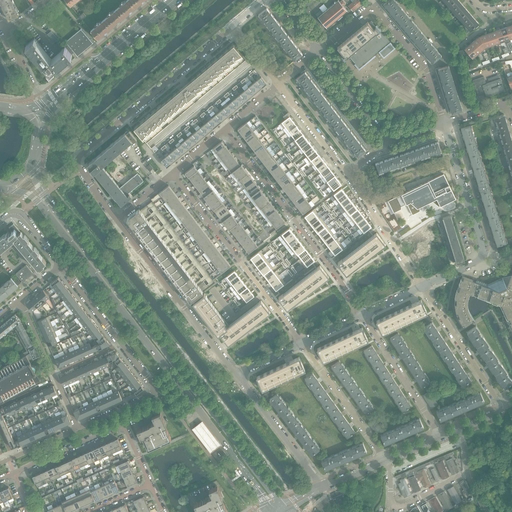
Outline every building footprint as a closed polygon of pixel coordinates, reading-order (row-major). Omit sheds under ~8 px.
[(0,0),(0,1),(6,13),(11,11),(10,10),(15,7),(13,3),(14,2),(13,0),(0,0)] [(125,17),(137,6),(132,0),(126,0),(118,8),(125,17)] [(347,11),(343,6),(343,5),(346,3),(343,0),(341,0),(337,0),(333,4),(331,5),(323,12),(321,11),(316,15),(324,24),(327,28),(347,11)] [(353,11),(362,4),(358,0),(350,0),(351,0),(352,2),(348,6),(353,11)] [(402,9),(397,3),(394,0),(387,0),(386,1),(386,2),(383,4),(384,5),(384,6),(386,10),(388,9),(389,10),(388,12),(392,17),(402,9)] [(467,11),(461,4),(457,0),(455,0),(449,6),(459,18),(467,11)] [(19,15),(16,8),(17,8),(16,7),(15,7),(10,10),(11,11),(6,13),(9,20),(19,15)] [(113,27),(125,17),(118,8),(105,18),(113,27)] [(266,26),(275,19),(271,13),(270,12),(267,8),(260,13),(259,14),(257,15),(258,16),(260,19),(262,18),(267,24),(266,25),(266,26)] [(403,27),(411,20),(402,9),(392,17),(396,21),(398,21),(399,22),(398,23),(401,27),(402,26),(403,27)] [(470,30),(478,24),(478,23),(467,11),(459,18),(470,30)] [(98,39),(107,31),(113,27),(105,18),(98,25),(91,31),(98,39)] [(275,37),(283,30),(281,26),(280,25),(275,19),(266,26),(267,26),(268,26),(273,32),(275,35),(274,36),(275,37)] [(421,31),(416,26),(411,20),(403,27),(404,29),(403,30),(406,33),(407,32),(409,34),(408,35),(410,38),(412,38),(421,31)] [(378,51),(387,44),(390,41),(388,39),(382,32),(377,26),(376,27),(375,26),(371,21),(368,22),(368,21),(337,47),(338,48),(341,52),(346,58),(348,55),(359,69),(367,62),(371,59),(375,56),(379,52),(378,51)] [(509,39),(505,28),(500,29),(504,41),(509,39)] [(93,43),(91,40),(81,29),(80,29),(81,29),(77,32),(75,33),(73,35),(69,38),(69,39),(66,42),(65,41),(65,42),(68,45),(66,47),(65,46),(65,47),(71,54),(74,52),(77,56),(78,56),(81,53),(82,53),(81,53),(85,50),(85,49),(89,46),(89,47),(89,46),(93,43)] [(504,41),(500,29),(496,31),(500,42),(504,41)] [(283,47),(292,41),(288,35),(287,34),(286,34),(283,30),(275,37),(276,37),(284,46),(283,47)] [(431,44),(426,38),(421,31),(412,38),(414,40),(413,41),(416,45),(417,44),(419,45),(418,47),(420,50),(422,49),(423,51),(431,44)] [(500,42),(496,31),(491,33),(495,44),(500,42)] [(495,44),(491,33),(486,34),(490,46),(495,44)] [(490,46),(486,34),(481,36),(481,37),(479,38),(485,47),(490,46)] [(51,59),(50,58),(34,38),(26,45),(44,66),(45,65),(47,68),(47,69),(48,70),(49,70),(50,72),(57,66),(58,67),(65,61),(60,55),(58,56),(57,54),(52,59),(51,59)] [(485,47),(479,38),(478,39),(477,38),(473,42),(481,51),(485,47)] [(302,54),(300,52),(298,48),(297,46),(296,47),(292,41),(283,47),(284,48),(285,47),(294,59),(293,60),(293,61),(294,60),(302,54)] [(393,51),(395,48),(390,41),(387,44),(378,51),(379,52),(380,55),(381,54),(384,57),(392,50),(393,51)] [(481,51),(473,42),(469,45),(477,54),(481,51)] [(237,59),(242,55),(239,51),(238,49),(234,44),(228,49),(227,50),(222,54),(222,55),(217,59),(216,59),(211,63),(210,64),(206,68),(205,68),(200,72),(199,73),(195,77),(194,78),(189,82),(186,85),(182,88),(178,91),(174,95),(173,95),(168,99),(167,100),(163,104),(162,105),(157,109),(156,109),(151,113),(151,114),(146,118),(145,119),(140,123),(134,128),(138,133),(143,138),(148,134),(149,135),(188,102),(187,101),(198,92),(199,93),(238,60),(237,60),(237,59)] [(441,55),(436,49),(431,44),(423,51),(424,52),(423,53),(426,56),(427,56),(428,57),(427,58),(430,62),(431,61),(433,63),(441,55)] [(477,54),(469,45),(465,49),(473,58),(477,54)] [(71,54),(65,47),(57,54),(58,56),(60,55),(65,61),(72,55),(71,54)] [(453,80),(450,73),(448,65),(438,69),(438,71),(437,71),(438,75),(440,75),(440,76),(440,77),(439,78),(440,82),(442,82),(442,84),(453,80)] [(311,79),(310,78),(310,77),(310,76),(308,73),(306,73),(305,71),(301,74),(301,75),(295,79),(307,94),(312,90),(310,88),(315,85),(314,83),(315,82),(312,78),(311,79)] [(259,75),(255,78),(257,80),(263,87),(267,83),(265,82),(259,75)] [(504,91),(500,79),(486,84),(483,77),(473,80),(478,96),(483,95),(482,94),(485,93),(486,97),(504,91)] [(257,80),(253,83),(252,84),(258,91),(263,87),(257,80)] [(457,95),(455,87),(453,80),(442,84),(443,85),(442,86),(443,90),(444,90),(445,92),(444,93),(445,97),(446,97),(447,98),(457,95)] [(258,91),(252,84),(253,83),(252,82),(247,86),(248,87),(254,94),(258,91)] [(321,92),(320,91),(320,90),(320,89),(318,86),(316,86),(315,85),(310,88),(312,90),(307,94),(317,107),(322,103),(320,101),(325,98),(324,96),(325,95),(322,91),(321,92)] [(254,94),(248,87),(244,91),(250,98),(254,94)] [(250,98),(244,91),(240,94),(246,101),(250,98)] [(246,101),(240,94),(240,93),(235,97),(236,98),(236,97),(242,104),(246,101)] [(462,110),(457,95),(447,98),(447,100),(446,101),(447,105),(449,105),(449,106),(448,107),(449,111),(451,111),(451,113),(454,112),(455,112),(462,110)] [(242,104),(236,97),(236,98),(232,101),(238,108),(242,104)] [(330,105),(330,104),(329,103),(330,102),(328,99),(326,99),(325,98),(320,101),(322,103),(317,107),(327,120),(332,116),(330,114),(335,110),(334,109),(335,108),(332,104),(330,105)] [(238,108),(232,101),(228,104),(233,111),(238,108)] [(233,111),(228,104),(226,103),(222,106),(224,108),(223,108),(229,115),(233,111)] [(229,115),(223,108),(220,111),(219,111),(225,118),(229,115)] [(225,118),(219,111),(220,111),(219,110),(215,114),(221,121),(225,118)] [(340,118),(340,117),(339,116),(340,115),(338,112),(336,112),(335,110),(330,114),(332,116),(327,120),(337,133),(342,129),(340,127),(345,124),(344,122),(345,121),(342,117),(340,118)] [(221,121),(215,114),(211,117),(212,118),(218,125),(222,121),(221,121)] [(508,128),(505,118),(504,114),(493,117),(494,121),(495,121),(497,131),(508,128)] [(268,132),(255,115),(247,122),(250,126),(253,131),(257,135),(260,139),(263,143),(266,147),(269,152),(273,156),(276,160),(279,164),(282,168),(286,173),(289,177),(292,181),(295,185),(299,189),(302,194),(305,198),(308,202),(312,206),(320,200),(268,132)] [(289,117),(282,123),(285,127),(293,122),(289,117)] [(218,125),(212,118),(208,121),(214,128),(218,125)] [(214,128),(208,121),(207,120),(203,124),(204,124),(210,131),(214,128)] [(241,134),(250,126),(247,122),(237,129),(241,134)] [(293,122),(285,127),(289,132),(296,126),(293,122)] [(210,131),(204,124),(200,127),(206,134),(210,131)] [(350,131),(350,130),(349,129),(350,128),(348,124),(346,125),(345,124),(340,127),(342,129),(337,133),(347,146),(352,142),(350,140),(355,136),(354,135),(355,134),(352,130),(350,131)] [(244,138),(253,131),(250,126),(241,134),(244,138)] [(296,126),(289,132),(292,136),(299,130),(296,126)] [(475,141),(474,137),(471,127),(472,126),(471,126),(470,126),(461,129),(463,136),(462,136),(463,139),(464,139),(466,144),(476,141),(476,140),(475,141)] [(200,127),(196,130),(202,138),(206,134),(200,127)] [(511,143),(511,141),(510,134),(508,128),(497,131),(502,146),(511,143)] [(202,138),(196,130),(192,134),(198,141),(202,138)] [(299,130),(292,136),(295,140),(303,134),(299,130)] [(120,188),(111,178),(102,166),(132,141),(133,143),(137,140),(129,131),(126,133),(125,133),(87,165),(91,169),(90,170),(112,196),(121,206),(132,197),(129,193),(143,181),(137,173),(120,188)] [(247,142),(257,135),(253,131),(244,138),(247,142)] [(198,141),(192,134),(188,137),(194,144),(198,141)] [(303,134),(295,140),(298,144),(306,138),(303,134)] [(251,146),(260,139),(257,135),(247,142),(251,146)] [(360,144),(360,143),(359,142),(360,141),(357,137),(356,138),(355,136),(350,140),(352,142),(347,146),(355,157),(356,157),(360,154),(361,152),(362,152),(362,153),(366,150),(364,148),(365,147),(362,143),(360,144)] [(194,144),(188,137),(184,140),(190,148),(194,144)] [(306,138),(298,144),(301,148),(309,143),(306,138)] [(254,150),(263,143),(260,139),(251,146),(254,150)] [(190,148),(184,140),(180,143),(187,151),(190,148)] [(216,153),(225,146),(221,141),(212,148),(216,153)] [(441,153),(439,146),(439,145),(437,141),(435,142),(435,141),(430,142),(430,144),(429,144),(428,143),(423,145),(424,146),(422,147),(426,158),(441,153)] [(479,153),(478,149),(475,142),(476,142),(476,141),(466,144),(467,148),(466,148),(467,151),(469,157),(480,153),(479,153)] [(187,151),(180,143),(176,147),(183,154),(187,151)] [(257,154),(266,147),(263,143),(254,150),(257,154)] [(309,143),(301,148),(305,152),(312,147),(309,143)] [(511,160),(511,143),(502,146),(507,162),(511,160)] [(219,157),(228,150),(225,146),(216,153),(219,157)] [(426,158),(422,147),(420,147),(419,146),(415,148),(415,149),(413,150),(412,148),(408,150),(408,151),(406,152),(408,158),(411,157),(413,163),(426,158)] [(183,154),(176,147),(173,150),(179,157),(183,154)] [(260,159),(269,152),(266,147),(257,154),(260,159)] [(312,147),(305,152),(308,156),(315,151),(312,147)] [(179,157),(173,150),(169,153),(175,161),(179,157)] [(222,161),(231,154),(228,150),(219,157),(222,161)] [(315,151),(308,156),(311,160),(318,155),(315,151)] [(413,163),(411,157),(408,158),(406,152),(405,153),(404,151),(399,153),(400,155),(398,155),(397,154),(393,155),(393,157),(391,157),(393,163),(395,163),(397,168),(404,166),(413,163)] [(263,163),(273,156),(269,152),(260,159),(263,163)] [(175,161),(169,153),(165,157),(171,164),(175,161)] [(482,165),(481,162),(479,154),(480,154),(480,153),(469,157),(471,163),(471,166),(472,165),(473,169),(484,166),(483,165),(482,165)] [(225,165),(234,158),(231,154),(222,161),(225,165)] [(318,155),(311,160),(314,165),(322,159),(318,155)] [(267,167),(276,160),(273,156),(263,163),(267,167)] [(171,164),(165,157),(160,161),(166,168),(171,164)] [(397,168),(395,163),(393,163),(391,157),(389,158),(388,157),(384,158),(384,160),(382,161),(382,159),(377,161),(377,162),(375,163),(377,167),(379,174),(397,168)] [(228,169),(237,162),(234,158),(225,165),(228,169)] [(322,159),(314,165),(317,169),(325,163),(322,159)] [(270,171),(279,164),(276,160),(267,167),(270,171)] [(231,173),(241,165),(240,166),(237,162),(228,169),(231,173)] [(325,163),(317,169),(321,173),(328,168),(325,163)] [(273,175),(282,168),(279,164),(270,171),(273,175)] [(235,176),(244,169),(241,165),(231,173),(232,172),(235,176)] [(188,177),(197,170),(194,166),(185,173),(188,177)] [(486,178),(483,167),(484,167),(484,166),(473,169),(474,173),(474,176),(475,175),(477,181),(487,178),(487,177),(486,178)] [(276,180),(286,173),(282,168),(273,175),(276,180)] [(328,168),(321,173),(324,178),(331,172),(328,168)] [(238,180),(248,173),(244,169),(235,176),(238,180)] [(191,181),(200,174),(197,170),(188,177),(191,181)] [(331,172),(324,178),(327,182),(335,176),(331,172)] [(241,184),(251,177),(248,173),(238,180),(241,184)] [(280,184),(289,177),(286,173),(276,180),(280,184)] [(443,173),(387,200),(392,210),(393,213),(401,208),(401,206),(406,203),(410,211),(411,215),(420,211),(420,206),(434,199),(438,207),(455,199),(443,173)] [(194,185),(203,178),(200,174),(191,181),(194,185)] [(335,176),(327,182),(330,186),(338,180),(335,176)] [(245,188),(254,181),(251,177),(241,184),(245,188)] [(283,188),(292,181),(289,177),(280,184),(283,188)] [(197,189),(207,182),(203,178),(194,185),(197,189)] [(490,190),(489,186),(487,179),(488,179),(487,178),(477,181),(479,187),(478,187),(479,190),(481,194),(491,190),(490,190)] [(338,180),(330,186),(334,190),(341,184),(338,180)] [(248,192),(257,185),(254,181),(245,188),(248,192)] [(286,192),(295,185),(292,181),(283,188),(286,192)] [(200,193),(210,186),(207,182),(197,189),(200,193)] [(163,197),(172,189),(169,185),(159,192),(163,197)] [(251,196),(260,189),(257,185),(248,192),(251,196)] [(289,196),(299,189),(295,185),(286,192),(289,196)] [(204,197),(213,190),(210,186),(200,193),(204,197)] [(341,188),(334,194),(337,198),(344,192),(341,188)] [(166,201),(175,194),(172,189),(163,197),(166,201)] [(254,200),(263,193),(260,189),(251,196),(254,200)] [(293,201),(302,194),(299,189),(289,196),(293,201)] [(207,201),(216,194),(213,190),(204,197),(207,201)] [(494,202),(490,191),(491,191),(491,190),(481,194),(482,197),(481,198),(482,200),(483,200),(484,206),(495,203),(495,202),(494,202)] [(221,273),(218,268),(214,264),(211,260),(208,256),(205,251),(201,247),(198,243),(195,239),(192,235),(188,230),(185,226),(182,222),(179,218),(175,213),(172,209),(169,205),(166,201),(163,197),(159,192),(151,199),(152,201),(212,279),(221,273)] [(344,192),(337,198),(340,202),(347,196),(344,192)] [(257,205),(266,197),(263,193),(254,200),(257,205)] [(169,205),(178,198),(175,194),(166,201),(169,205)] [(210,205),(219,198),(216,194),(207,201),(210,205)] [(296,205),(305,198),(302,194),(293,201),(296,205)] [(347,196),(340,202),(343,206),(351,200),(347,196)] [(260,209),(269,201),(266,197),(257,205),(260,209)] [(172,209),(182,202),(178,198),(169,205),(172,209)] [(213,209),(222,202),(219,198),(210,205),(213,209)] [(299,209),(308,202),(305,198),(296,205),(299,209)] [(351,200),(343,206),(346,210),(354,204),(351,200)] [(152,201),(140,210),(128,220),(190,301),(203,291),(215,282),(212,279),(152,201)] [(263,213),(272,205),(269,201),(260,209),(263,213)] [(175,213),(185,206),(182,202),(172,209),(175,213)] [(216,213),(225,206),(222,202),(213,209),(216,213)] [(303,214),(312,206),(308,202),(299,209),(303,214)] [(498,215),(496,211),(494,204),(495,203),(484,206),(486,212),(486,215),(487,215),(488,218),(499,215),(498,214),(498,215)] [(354,204),(346,210),(350,215),(357,209),(354,204)] [(266,217),(276,210),(272,205),(263,213),(266,217)] [(179,218),(188,211),(185,206),(175,213),(179,218)] [(219,217),(228,210),(225,206),(216,213),(219,217)] [(357,209),(350,215),(353,219),(361,213),(357,209)] [(222,222),(231,214),(228,210),(219,217),(222,222)] [(269,221),(279,214),(276,210),(266,217),(269,221)] [(312,210),(305,216),(308,220),(316,215),(312,210)] [(182,222),(191,215),(188,211),(179,218),(182,222)] [(361,213),(353,219),(357,224),(364,218),(361,213)] [(225,226),(235,219),(231,214),(222,222),(225,226)] [(273,225),(282,218),(279,214),(269,221),(273,225)] [(450,214),(439,218),(451,255),(453,262),(456,261),(456,263),(464,261),(451,217),(450,214)] [(185,226),(195,219),(191,215),(182,222),(185,226)] [(316,215),(308,220),(311,224),(319,219),(316,215)] [(501,227),(500,223),(498,216),(499,216),(499,215),(488,218),(489,222),(490,225),(492,231),(503,227),(502,227),(501,227)] [(276,229),(285,222),(282,218),(273,225),(276,229)] [(364,218),(357,224),(360,228),(368,222),(364,218)] [(188,230),(198,223),(195,219),(185,226),(188,230)] [(229,230),(239,222),(238,222),(237,222),(235,219),(225,226),(229,230)] [(319,219),(311,224),(314,228),(322,223),(319,219)] [(233,233),(242,226),(239,222),(229,230),(230,229),(233,233)] [(368,222),(360,228),(364,233),(371,227),(368,222)] [(192,235),(201,227),(198,223),(188,230),(192,235)] [(322,223),(314,228),(317,233),(325,227),(322,223)] [(46,262),(31,244),(21,232),(20,232),(13,224),(9,228),(11,231),(9,233),(13,238),(13,239),(35,265),(38,269),(46,262)] [(236,237),(245,230),(242,226),(233,233),(236,237)] [(195,239),(204,232),(201,227),(192,235),(195,239)] [(325,227),(317,233),(320,237),(321,237),(328,231),(325,227)] [(506,242),(505,238),(502,228),(503,228),(503,227),(492,231),(494,237),(493,237),(494,239),(495,239),(497,246),(506,243),(506,242),(507,242),(507,241),(506,242)] [(289,228),(282,234),(285,238),(292,232),(289,228)] [(239,241),(248,234),(245,230),(236,237),(239,241)] [(328,231),(321,237),(324,241),(324,242),(332,236),(328,231)] [(0,249),(10,241),(13,239),(13,238),(9,233),(8,232),(7,232),(0,238),(0,249)] [(198,243),(207,236),(204,232),(195,239),(198,243)] [(292,232),(285,238),(288,242),(296,236),(292,232)] [(376,233),(337,263),(346,274),(385,244),(376,233)] [(242,245),(251,238),(248,234),(239,241),(242,245)] [(201,247),(211,240),(207,236),(198,243),(201,247)] [(296,236),(288,242),(291,246),(299,241),(296,236)] [(332,236),(324,242),(327,245),(328,246),(335,240),(332,236)] [(245,249),(254,242),(251,238),(242,245),(245,249)] [(205,251),(214,244),(211,240),(201,247),(205,251)] [(335,240),(328,246),(330,249),(331,251),(339,245),(335,240)] [(299,241),(291,246),(294,250),(302,244),(299,241)] [(248,253),(257,246),(254,242),(245,249),(248,253)] [(208,256),(217,248),(214,244),(205,251),(208,256)] [(302,244),(294,250),(297,254),(305,249),(302,244)] [(339,245),(331,251),(335,255),(342,249),(339,245)] [(211,260),(220,253),(217,248),(208,256),(211,260)] [(305,249),(297,254),(300,258),(308,253),(305,249)] [(258,252),(250,258),(254,262),(261,256),(258,252)] [(214,264),(224,257),(220,253),(211,260),(214,264)] [(308,253),(300,258),(304,262),(311,257),(308,253)] [(261,256),(254,262),(257,266),(264,260),(261,256)] [(218,268),(227,261),(224,257),(214,264),(218,268)] [(311,257),(304,262),(307,267),(315,261),(311,257)] [(264,260),(257,266),(260,271),(268,265),(264,260)] [(221,273),(230,266),(227,261),(218,268),(221,273)] [(22,282),(33,273),(26,265),(15,274),(22,282)] [(268,265),(260,271),(263,275),(271,269),(268,265)] [(280,296),(278,297),(287,309),(328,277),(320,265),(319,266),(311,272),(300,280),(287,290),(280,296)] [(271,269),(263,275),(266,279),(274,273),(271,269)] [(234,270),(227,276),(230,280),(238,275),(234,270)] [(511,270),(511,273),(487,284),(479,281),(476,280),(476,281),(465,278),(462,276),(457,290),(456,293),(455,297),(454,300),(454,304),(455,308),(455,311),(456,315),(458,318),(460,321),(462,325),(463,324),(465,326),(473,321),(474,321),(474,320),(472,316),(471,315),(469,312),(468,309),(467,306),(467,303),(467,300),(468,297),(469,293),(488,300),(489,301),(500,304),(511,331),(511,270)] [(274,273),(266,279),(269,283),(277,277),(274,273)] [(238,275),(230,280),(233,284),(241,279),(238,275)] [(17,285),(14,281),(11,277),(11,278),(2,286),(8,294),(13,290),(15,289),(15,288),(18,286),(17,285)] [(54,287),(61,281),(58,277),(50,283),(51,283),(54,287)] [(277,277),(269,283),(272,287),(280,281),(277,277)] [(241,279),(233,284),(236,289),(244,283),(241,279)] [(57,291),(65,286),(61,281),(54,287),(57,291)] [(280,281),(272,287),(276,291),(283,285),(280,281)] [(244,283),(236,289),(239,293),(247,287),(244,283)] [(4,296),(7,295),(8,294),(2,286),(0,287),(0,300),(0,301),(0,300),(2,298),(3,299),(5,297),(4,297),(4,296)] [(60,296),(68,290),(65,286),(57,291),(60,296)] [(247,287),(239,293),(243,297),(250,291),(247,287)] [(49,297),(43,290),(39,294),(45,301),(49,297)] [(64,300),(71,294),(68,290),(60,296),(64,300)] [(250,291),(243,297),(246,302),(254,296),(250,291)] [(204,293),(193,302),(218,334),(220,333),(229,326),(229,325),(224,319),(220,314),(207,298),(204,294),(204,293)] [(45,301),(39,294),(35,297),(41,304),(45,301)] [(67,304),(74,299),(71,294),(64,300),(67,304)] [(41,304),(35,297),(30,301),(36,308),(38,310),(42,306),(41,304)] [(70,308),(78,303),(74,299),(67,304),(70,308)] [(229,326),(220,333),(228,344),(270,312),(261,300),(229,325),(229,326)] [(421,300),(376,321),(382,333),(427,312),(421,300)] [(36,308),(30,301),(26,304),(32,311),(33,311),(36,308)] [(74,313),(81,307),(78,303),(70,308),(74,313)] [(77,317),(84,311),(81,307),(74,313),(77,317)] [(80,321),(88,316),(84,311),(77,317),(80,321)] [(0,338),(14,327),(27,350),(4,363),(6,366),(26,355),(30,362),(34,360),(33,359),(34,358),(40,356),(35,346),(33,346),(32,344),(33,344),(27,333),(26,332),(25,331),(25,329),(20,321),(21,320),(15,314),(0,326),(0,338)] [(50,321),(48,316),(37,321),(40,326),(48,322),(50,321)] [(84,326),(91,320),(88,316),(80,321),(84,326)] [(87,330),(94,324),(91,320),(84,326),(87,330)] [(50,327),(48,322),(40,326),(42,331),(50,327)] [(440,334),(437,331),(438,330),(436,328),(436,329),(432,323),(424,328),(432,339),(440,334)] [(90,334),(97,328),(94,324),(87,330),(90,334)] [(53,332),(50,327),(42,331),(44,336),(53,332)] [(485,341),(480,334),(476,327),(468,332),(470,334),(469,335),(470,337),(470,338),(471,340),(472,340),(476,346),(485,341)] [(97,336),(101,333),(97,328),(90,334),(94,339),(97,336)] [(362,328),(317,349),(323,361),(368,340),(362,328)] [(55,337),(53,332),(44,336),(46,341),(55,337)] [(110,344),(101,333),(97,336),(102,342),(105,346),(110,344)] [(407,347),(405,345),(398,334),(390,339),(399,352),(407,347)] [(440,351),(447,346),(445,342),(446,342),(445,341),(444,340),(443,340),(440,334),(432,339),(440,351)] [(57,342),(55,337),(46,341),(49,346),(57,342)] [(494,354),(489,347),(485,341),(476,346),(479,351),(480,354),(481,353),(485,360),(494,354)] [(93,352),(105,346),(102,342),(91,347),(93,352)] [(91,347),(89,343),(84,345),(88,354),(93,352),(91,347)] [(88,354),(84,345),(79,348),(83,356),(88,354)] [(379,358),(371,346),(364,351),(371,362),(379,358)] [(455,357),(453,354),(452,354),(453,353),(452,351),(451,352),(447,346),(440,351),(447,362),(455,357)] [(414,359),(413,357),(407,347),(399,352),(407,364),(414,359)] [(83,356),(79,348),(74,350),(78,358),(83,356)] [(78,358),(74,350),(69,352),(73,360),(78,358)] [(73,360),(69,352),(65,354),(68,363),(73,360)] [(114,359),(116,352),(104,357),(106,363),(114,359)] [(123,362),(116,352),(114,359),(119,366),(123,362)] [(68,363),(65,354),(60,356),(63,365),(68,363)] [(503,368),(494,354),(485,360),(488,365),(488,366),(489,367),(490,367),(494,374),(503,368)] [(0,401),(0,402),(1,402),(16,394),(30,386),(30,387),(31,386),(36,383),(40,381),(35,371),(35,370),(36,369),(36,368),(36,367),(35,366),(34,365),(33,365),(32,364),(30,362),(26,355),(6,366),(0,368),(0,401)] [(63,365),(60,356),(54,359),(58,367),(63,365)] [(106,363),(104,357),(99,360),(103,368),(108,366),(106,363)] [(299,357),(257,377),(262,389),(305,370),(299,357)] [(459,363),(458,363),(455,357),(447,362),(455,374),(462,369),(460,365),(461,365),(460,364),(459,363)] [(379,374),(386,369),(379,358),(371,362),(379,374)] [(422,371),(420,368),(414,359),(407,364),(414,375),(416,374),(422,371)] [(103,368),(99,360),(94,362),(98,370),(103,368)] [(349,375),(343,367),(339,361),(332,367),(341,380),(349,375)] [(98,370),(94,362),(89,364),(93,372),(98,370)] [(119,372),(127,367),(123,362),(119,366),(116,368),(119,372)] [(93,372),(89,364),(84,366),(88,375),(93,372)] [(88,375),(84,366),(79,368),(83,377),(88,375)] [(123,376),(130,371),(127,367),(119,372),(123,376)] [(83,377),(79,368),(74,371),(78,379),(83,377)] [(511,381),(503,368),(494,374),(497,378),(497,379),(498,381),(499,380),(502,385),(503,384),(505,387),(511,381)] [(386,386),(394,381),(386,369),(379,374),(386,386)] [(470,380),(468,377),(468,376),(467,374),(466,374),(462,369),(455,374),(463,385),(470,380)] [(78,379),(74,371),(69,373),(73,381),(78,379)] [(126,381),(133,375),(130,371),(123,376),(126,381)] [(429,382),(428,380),(422,371),(416,374),(414,375),(422,387),(429,382)] [(73,381),(69,373),(64,375),(68,383),(73,381)] [(320,385),(316,379),(312,374),(305,379),(313,390),(320,385)] [(68,383),(64,375),(59,377),(61,382),(63,386),(68,383)] [(129,385),(137,379),(133,375),(126,381),(129,385)] [(357,386),(350,377),(349,375),(341,380),(349,391),(357,386)] [(133,389),(140,384),(137,379),(129,385),(133,389)] [(401,392),(394,381),(386,386),(394,397),(401,392)] [(136,394),(143,388),(140,384),(133,389),(136,393),(136,394)] [(328,396),(320,385),(313,390),(321,401),(328,396)] [(53,386),(48,388),(52,396),(57,394),(53,386)] [(365,397),(363,395),(357,386),(349,391),(357,402),(365,397)] [(52,396),(48,388),(43,390),(47,398),(52,396)] [(47,398),(43,390),(38,392),(42,401),(47,398)] [(122,399),(118,391),(113,393),(117,401),(122,399)] [(42,401),(38,392),(33,395),(37,403),(42,401)] [(410,406),(407,401),(401,392),(394,397),(403,411),(410,406)] [(117,401),(113,393),(108,395),(112,404),(117,401)] [(477,404),(483,401),(480,393),(465,400),(468,408),(475,405),(475,406),(477,405),(477,404)] [(278,411),(285,405),(277,394),(270,399),(273,403),(272,404),(273,406),(274,405),(278,411)] [(37,403),(33,395),(28,397),(32,405),(37,403)] [(112,404),(108,395),(103,398),(107,406),(112,404)] [(336,407),(328,396),(321,401),(329,413),(336,407)] [(32,405),(28,397),(23,399),(27,407),(32,405)] [(373,408),(366,399),(365,397),(357,402),(366,414),(373,408)] [(107,406),(103,398),(98,400),(102,408),(107,406)] [(27,407),(23,399),(18,401),(22,409),(27,407)] [(102,408),(98,400),(93,402),(97,410),(102,408)] [(468,408),(465,400),(450,406),(453,414),(459,412),(460,412),(462,411),(468,408)] [(22,409),(18,401),(13,403),(17,412),(22,409)] [(97,410),(93,402),(88,404),(92,413),(97,410)] [(17,412),(13,403),(8,405),(12,414),(17,412)] [(92,413),(88,404),(83,406),(87,415),(92,413)] [(12,414),(8,405),(3,408),(5,412),(7,416),(12,414)] [(294,416),(292,414),(285,405),(278,411),(281,414),(280,414),(282,416),(287,422),(294,416)] [(87,415),(83,406),(79,409),(82,417),(87,415)] [(453,414),(450,406),(437,412),(440,420),(444,418),(445,419),(446,418),(447,418),(447,417),(453,414)] [(345,419),(340,413),(336,407),(329,413),(337,424),(345,419)] [(82,417),(79,409),(74,410),(73,411),(77,419),(82,417)] [(165,426),(166,425),(160,411),(152,415),(155,421),(150,423),(150,424),(142,428),(141,427),(137,429),(140,437),(142,436),(148,449),(171,439),(165,426)] [(70,422),(67,414),(61,416),(65,425),(70,422)] [(65,425),(61,416),(57,418),(60,427),(65,425)] [(295,432),(302,427),(294,416),(287,422),(289,425),(290,427),(291,427),(295,432)] [(60,427),(57,418),(52,421),(56,429),(60,427)] [(354,432),(348,424),(345,419),(337,424),(347,437),(354,432)] [(423,427),(419,419),(406,425),(410,433),(414,431),(414,432),(415,431),(416,431),(416,430),(423,427)] [(56,429),(52,421),(47,423),(51,431),(56,429)] [(202,422),(193,429),(210,452),(220,444),(202,422)] [(51,431),(47,423),(42,425),(46,433),(51,431)] [(46,433),(42,425),(37,427),(41,436),(46,433)] [(410,433),(406,425),(394,430),(397,438),(401,437),(404,436),(410,433)] [(41,436),(37,427),(32,429),(36,438),(41,436)] [(311,438),(309,435),(302,427),(295,432),(298,436),(297,436),(299,438),(304,443),(311,438)] [(12,438),(8,428),(4,430),(8,440),(12,438)] [(36,438),(32,429),(27,432),(31,440),(36,438)] [(397,438),(394,430),(381,436),(384,444),(389,442),(389,443),(390,442),(391,442),(391,441),(397,438)] [(31,440),(27,432),(22,434),(26,442),(31,440)] [(26,442),(22,434),(17,436),(19,440),(21,445),(26,442)] [(14,442),(12,438),(8,440),(12,448),(18,445),(18,446),(21,445),(19,440),(14,442)] [(122,448),(119,442),(117,438),(115,439),(112,440),(117,451),(122,448)] [(319,449),(317,446),(311,438),(304,443),(306,446),(305,447),(306,448),(307,449),(308,449),(312,454),(319,449)] [(117,451),(112,440),(112,441),(111,441),(110,441),(108,442),(112,453),(117,451)] [(112,453),(108,442),(107,443),(106,444),(106,443),(103,444),(108,455),(112,453)] [(366,452),(363,443),(350,449),(353,457),(357,456),(360,455),(359,455),(366,452)] [(108,455),(103,444),(103,445),(101,446),(101,445),(98,447),(103,457),(108,455)] [(103,457),(98,447),(97,448),(96,447),(94,449),(98,459),(103,457)] [(227,455),(223,451),(222,449),(220,448),(218,447),(216,447),(214,447),(212,447),(211,448),(209,449),(218,462),(227,455)] [(98,459),(94,449),(91,450),(89,451),(94,461),(98,459)] [(353,457),(350,449),(337,454),(340,463),(344,461),(345,462),(347,461),(347,460),(353,457)] [(94,461),(89,451),(86,452),(85,453),(84,453),(89,463),(94,461)] [(89,463),(84,453),(82,454),(80,455),(84,465),(89,463)] [(340,463),(337,454),(322,461),(325,469),(332,466),(332,467),(335,466),(334,465),(340,463)] [(84,465),(80,455),(77,456),(77,457),(75,457),(80,467),(84,465)] [(80,467),(75,457),(72,458),(72,459),(71,459),(70,459),(75,469),(80,467)] [(452,474),(459,470),(454,457),(446,461),(452,474)] [(75,469),(70,459),(67,460),(68,461),(66,461),(70,472),(75,469)] [(130,468),(129,463),(130,463),(129,460),(118,465),(118,466),(121,471),(121,472),(132,467),(130,468)] [(70,472),(66,461),(63,463),(61,464),(61,463),(66,474),(70,472)] [(66,474),(61,463),(58,465),(57,466),(56,465),(61,476),(66,474)] [(449,476),(444,463),(437,466),(442,479),(449,476)] [(417,471),(423,468),(423,469),(425,468),(425,467),(425,466),(424,464),(422,465),(420,466),(414,468),(415,471),(416,474),(418,473),(417,471)] [(61,476),(56,465),(53,467),(52,468),(56,478),(61,476)] [(134,475),(132,470),(133,470),(132,467),(121,472),(121,473),(124,478),(124,479),(135,474),(134,475)] [(441,479),(435,467),(431,469),(436,481),(441,479)] [(56,478),(52,468),(50,469),(50,468),(47,470),(52,480),(56,478)] [(419,480),(416,474),(415,471),(414,468),(412,469),(410,470),(404,472),(405,475),(412,472),(416,481),(419,480)] [(52,480),(47,470),(46,470),(47,470),(45,471),(42,472),(47,482),(52,480)] [(425,487),(431,484),(425,470),(418,473),(416,474),(419,480),(421,478),(425,487)] [(47,482),(42,472),(41,473),(41,472),(38,474),(42,484),(47,482)] [(42,484),(38,474),(35,475),(33,476),(34,480),(34,479),(37,486),(42,484)] [(137,482),(135,477),(136,477),(135,474),(124,479),(124,480),(125,480),(127,485),(127,486),(137,482)] [(420,489),(413,475),(408,478),(414,492),(420,489)] [(404,487),(407,496),(412,494),(406,478),(401,480),(401,482),(398,483),(400,489),(404,487)] [(119,491),(114,480),(109,482),(114,493),(116,492),(119,491)] [(471,495),(463,481),(460,482),(464,489),(462,490),(466,497),(471,495)] [(114,493),(109,482),(105,485),(109,495),(112,494),(112,493),(114,493)] [(109,495),(105,485),(100,487),(104,497),(106,496),(109,495)] [(227,511),(222,500),(223,499),(217,486),(209,489),(212,495),(207,497),(207,498),(199,502),(198,502),(194,504),(197,511),(199,510),(199,511),(227,511)] [(462,500),(454,486),(450,488),(458,503),(462,500)] [(13,497),(10,490),(8,487),(5,488),(5,489),(4,489),(3,489),(8,499),(13,497)] [(104,497),(100,487),(95,489),(100,499),(103,498),(104,497)] [(8,499),(3,489),(1,490),(1,491),(0,491),(0,493),(3,502),(8,499)] [(94,499),(90,491),(90,489),(85,491),(90,502),(94,499)] [(100,499),(95,489),(90,491),(94,499),(95,501),(97,500),(97,501),(100,499)] [(90,502),(85,491),(80,493),(85,504),(90,502)] [(453,506),(445,491),(438,494),(446,509),(453,506)] [(85,504),(80,493),(76,495),(80,506),(85,504)] [(80,506),(76,495),(71,498),(76,508),(80,506)] [(148,503),(147,500),(145,501),(143,496),(134,501),(134,502),(137,507),(137,508),(148,503)] [(438,511),(443,510),(436,496),(429,499),(435,511),(438,511)] [(76,508),(71,498),(66,500),(71,510),(76,508)] [(71,510),(66,500),(61,502),(62,503),(66,511),(71,510)] [(432,511),(426,501),(420,504),(424,511),(432,511)] [(66,511),(62,503),(58,506),(60,511),(66,511)] [(145,511),(151,510),(150,507),(148,508),(147,504),(148,503),(137,508),(137,509),(138,509),(138,511),(145,511)]
